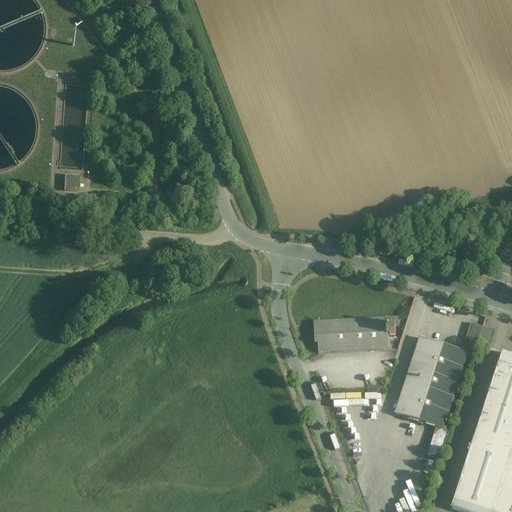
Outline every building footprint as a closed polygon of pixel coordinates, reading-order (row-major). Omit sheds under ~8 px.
[(139,105),(133,107),(138,116),(143,114),(139,105)] [(78,178),(65,177),(64,192),(77,193),(78,178)] [(398,319),(314,324),(315,345),(318,344),(319,354),(388,351),(388,337),(395,336),(396,327),(399,327),(398,319)] [(471,325),(461,353),(467,355),(473,358),(483,328),(471,325)] [(420,339),(394,417),(443,432),(467,355),(461,353),(420,339)] [(511,511),(511,356),(502,353),(452,511),(456,511),(511,511)]
